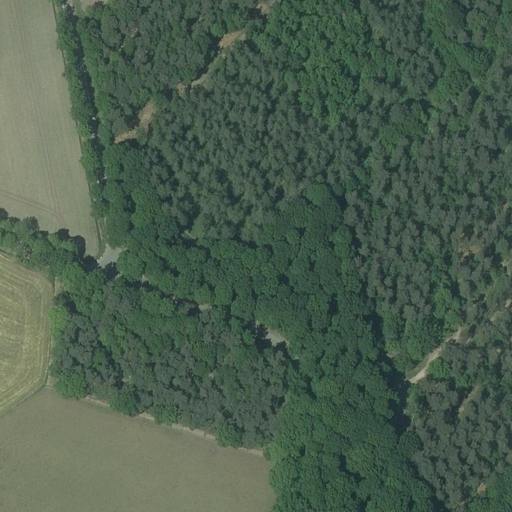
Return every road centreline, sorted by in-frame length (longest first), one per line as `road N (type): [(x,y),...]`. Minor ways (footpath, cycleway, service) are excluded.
road 1 (unclassified): [(361,511),(341,448),(291,356),(245,325),(107,273)]
road 2 (unclassified): [(107,273),(110,228),(65,0)]
road 3 (track): [(146,127),(285,0)]
